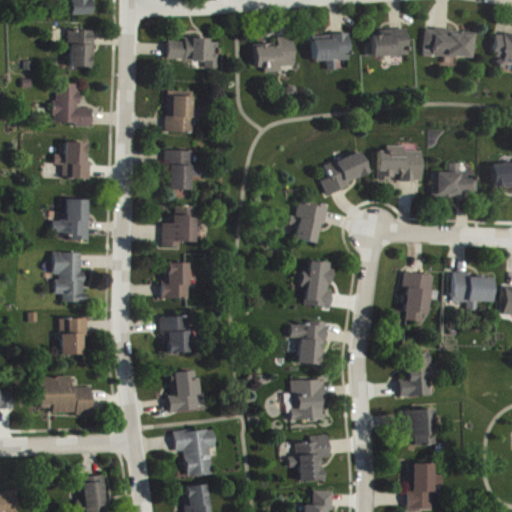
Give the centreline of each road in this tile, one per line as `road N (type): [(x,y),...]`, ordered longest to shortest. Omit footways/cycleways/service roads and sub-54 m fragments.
road 1 (residential): [(141,511),(120,333),(131,0)]
road 2 (residential): [(366,511),(357,338),(374,231),(511,236)]
road 3 (residential): [(0,445),(133,439)]
